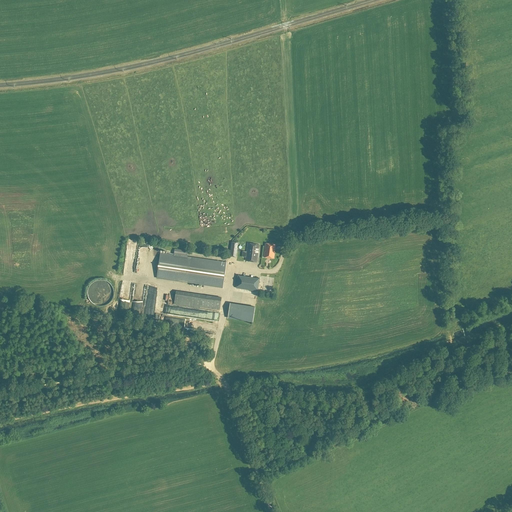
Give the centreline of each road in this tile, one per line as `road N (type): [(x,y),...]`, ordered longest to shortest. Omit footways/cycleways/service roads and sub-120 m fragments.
road 1 (track): [(282,0),(293,216),(274,271),(236,268),(207,367)]
road 2 (track): [(457,7),(466,108),(449,145),(450,354)]
road 3 (track): [(511,320),(476,347),(345,399),(227,388)]
road 4 (track): [(227,388),(211,368),(188,364),(0,392)]
road 5 (track): [(227,388),(272,511)]
